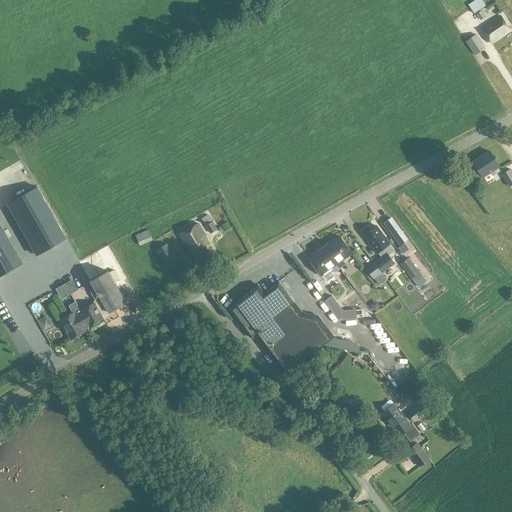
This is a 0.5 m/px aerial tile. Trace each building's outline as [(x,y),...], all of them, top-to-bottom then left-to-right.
[(475,0),(468,5),(474,13),(486,6),(481,0),(475,0)] [(486,15),(482,10),(477,14),(480,19),(486,15)] [(501,16),(482,29),(492,44),(511,31),(501,16)] [(486,48),(476,35),(465,42),(475,56),(486,48)] [(498,167),(500,166),(490,151),(474,162),(483,177),(490,172),(492,176),(500,171),(498,167)] [(511,184),(511,171),(510,169),(501,174),(509,187),(511,184)] [(69,294),(81,288),(91,281),(91,280),(108,271),(100,255),(81,265),(38,187),(8,204),(37,255),(41,253),(46,261),(42,263),(51,281),(59,277),(69,294)] [(217,229),(208,214),(201,219),(210,234),(217,229)] [(408,240),(392,218),(384,223),(400,245),(408,240)] [(0,275),(22,263),(0,223),(0,275)] [(192,255),(210,244),(198,225),(181,236),(192,255)] [(367,228),(360,233),(363,237),(365,236),(377,254),(390,245),(377,226),(370,231),(367,228)] [(140,246),(153,241),(148,230),(136,236),(140,246)] [(323,246),(339,268),(345,264),(342,261),(352,253),(339,237),(335,240),(334,238),(323,246)] [(167,269),(177,263),(166,244),(156,250),(167,269)] [(334,272),(339,268),(323,246),(312,255),(313,256),(309,259),(322,276),(331,268),(334,272)] [(387,280),(382,273),(394,264),(387,254),(366,269),(374,279),(374,278),(379,285),(387,280)] [(427,281),(420,273),(408,258),(400,264),(418,287),(427,281)] [(288,264),(293,276),(299,273),(294,262),(288,264)] [(252,269),(255,274),(264,268),(261,264),(252,269)] [(91,280),(91,281),(96,291),(106,309),(108,312),(124,304),(126,303),(108,271),(107,272),(91,280)] [(281,273),(276,277),(283,286),(288,281),(281,273)] [(262,279),(266,284),(272,280),(268,274),(262,279)] [(234,307),(230,310),(252,338),(256,335),(285,374),(335,336),(319,316),(303,312),(280,282),(265,293),(259,285),(233,304),(234,307)] [(220,299),(228,292),(224,287),(216,294),(220,299)] [(352,288),(345,293),(348,297),(355,293),(352,288)] [(108,312),(96,291),(91,294),(96,303),(95,304),(95,303),(80,311),(88,326),(89,327),(107,317),(105,314),(108,312)] [(224,303),(227,307),(235,301),(232,297),(224,303)] [(343,320),(357,319),(356,310),(342,312),(343,320)] [(83,328),(88,326),(80,311),(75,314),(74,312),(60,320),(71,339),(85,331),(83,328)] [(372,323),(373,313),(361,312),(361,323),(372,323)] [(333,348),(358,352),(360,343),(335,338),(333,348)] [(408,412),(419,402),(415,398),(405,408),(408,412)] [(410,424),(405,417),(394,403),(382,413),(388,422),(398,436),(405,431),(407,434),(405,435),(410,441),(420,434),(412,423),(410,424)] [(414,422),(427,412),(421,404),(408,414),(414,422)] [(419,466),(429,459),(417,443),(407,450),(419,466)] [(369,463),(381,454),(374,446),(362,455),(369,463)]
